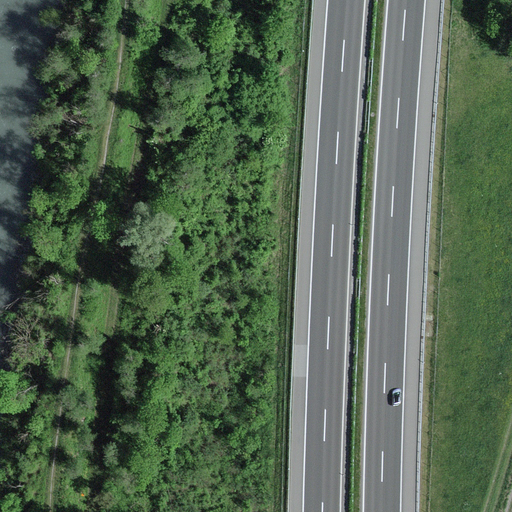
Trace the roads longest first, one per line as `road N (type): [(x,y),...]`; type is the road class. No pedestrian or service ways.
road 1 (motorway): [(382,511),(408,0)]
road 2 (motorway): [(344,0),(321,511)]
